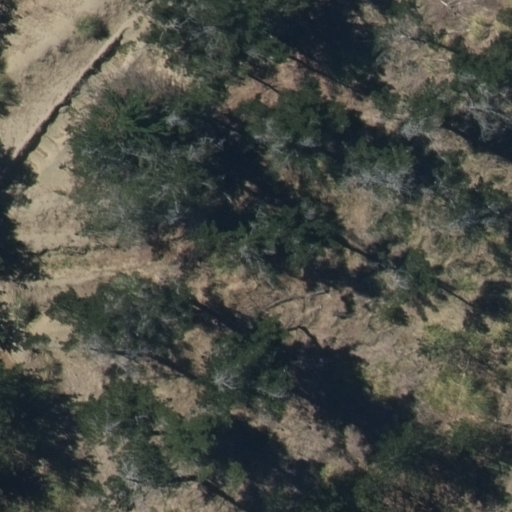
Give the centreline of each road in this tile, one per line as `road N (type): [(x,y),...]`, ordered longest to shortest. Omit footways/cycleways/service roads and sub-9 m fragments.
road 1 (track): [(0,317),(40,426),(59,511)]
road 2 (track): [(0,93),(108,0)]
